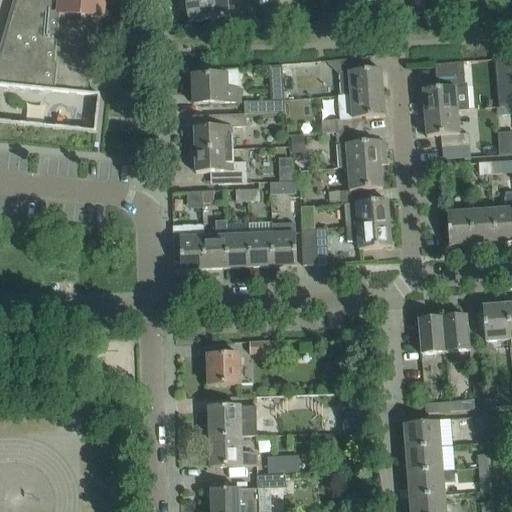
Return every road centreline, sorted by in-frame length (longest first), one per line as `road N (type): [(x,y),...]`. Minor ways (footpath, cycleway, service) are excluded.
road 1 (residential): [(151,309),(387,298)]
road 2 (residential): [(423,279),(400,63)]
road 3 (residential): [(396,511),(387,298)]
road 4 (residential): [(151,309),(156,511)]
road 5 (residential): [(151,309),(0,309)]
road 6 (unclassified): [(0,183),(123,197),(139,208)]
